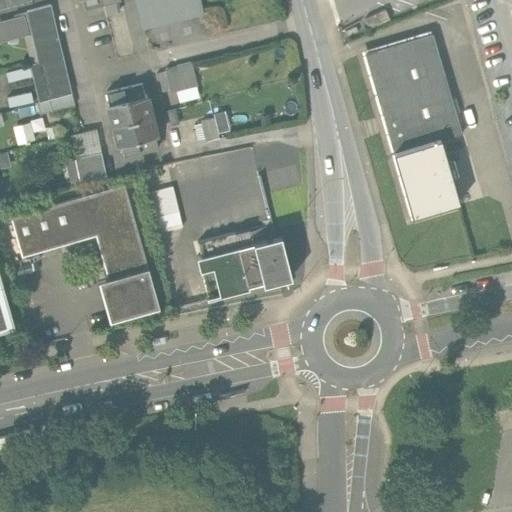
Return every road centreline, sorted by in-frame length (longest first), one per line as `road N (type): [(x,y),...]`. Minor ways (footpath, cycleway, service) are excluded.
road 1 (tertiary): [(0,412),(311,346)]
road 2 (tertiary): [(301,0),(332,123),(354,300)]
road 3 (tertiary): [(346,511),(355,380)]
road 4 (residential): [(511,292),(382,316)]
road 5 (residential): [(390,350),(511,328)]
